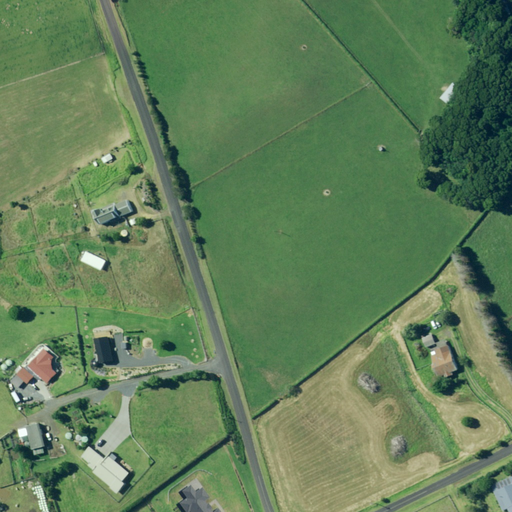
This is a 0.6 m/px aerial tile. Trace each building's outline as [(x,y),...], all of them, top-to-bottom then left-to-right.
[(464,90),(456,83),(443,99),(451,105),(464,90)] [(114,159),(111,154),(103,159),(105,163),(114,159)] [(114,221),(124,217),(134,212),(129,201),(119,206),(118,204),(95,214),(100,225),(101,227),(114,221)] [(108,261),(89,252),(84,261),(103,271),(108,261)] [(437,344),(433,334),(424,338),(428,348),(437,344)] [(449,340),(438,343),(441,350),(432,353),(440,377),(446,376),(446,378),(455,375),(454,372),(459,371),(449,340)] [(32,435),(9,440),(12,451),(35,445),(37,456),(47,453),(45,447),(48,446),(42,423),(30,426),(32,435)] [(93,464),(91,466),(95,469),(98,472),(97,473),(114,487),(113,488),(120,494),(128,484),(125,482),(132,474),(111,456),(108,460),(93,447),(85,457),(93,464)] [(511,511),(511,477),(493,486),(505,511),(510,508),(511,511)]
